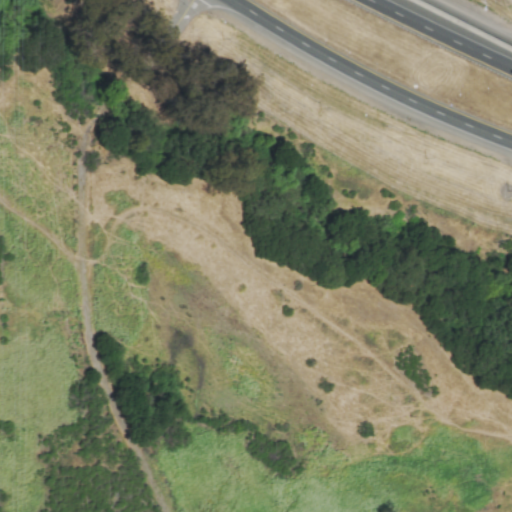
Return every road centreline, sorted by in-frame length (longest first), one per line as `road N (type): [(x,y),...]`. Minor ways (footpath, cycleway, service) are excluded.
road 1 (track): [(511,434),(466,429),(429,412),(356,337),(153,210),(145,185),(88,143)]
road 2 (track): [(118,99),(83,165),(90,336),(165,511)]
road 3 (trunk): [(231,0),(410,101),(511,142)]
road 4 (motorway): [(511,69),(368,0)]
